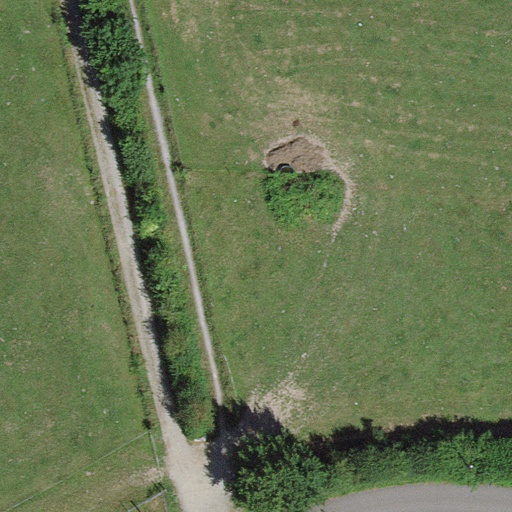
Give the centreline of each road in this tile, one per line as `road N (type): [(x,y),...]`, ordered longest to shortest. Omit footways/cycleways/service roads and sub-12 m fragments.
road 1 (track): [(75,0),(193,511)]
road 2 (residential): [(511,502),(430,497),(342,511)]
